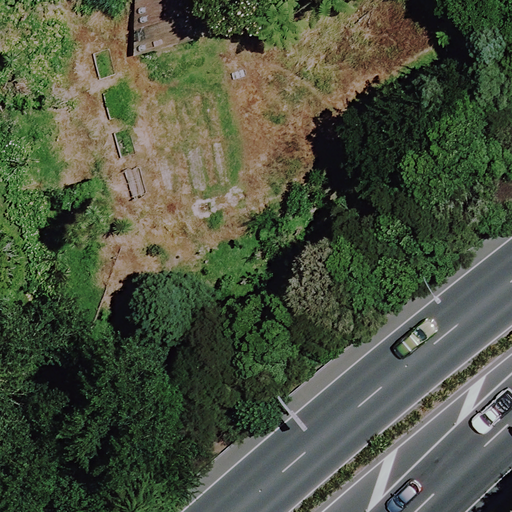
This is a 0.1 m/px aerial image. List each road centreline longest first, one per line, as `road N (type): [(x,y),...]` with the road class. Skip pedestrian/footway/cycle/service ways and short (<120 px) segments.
road 1 (primary): [(258,511),(511,298)]
road 2 (primary): [(511,423),(417,511)]
